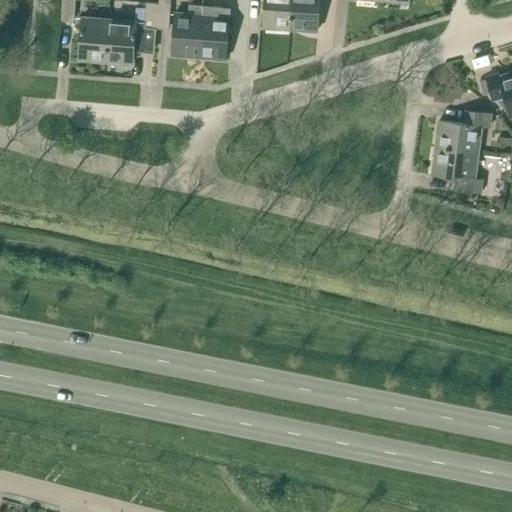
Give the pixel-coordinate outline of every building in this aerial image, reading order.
[(74,21),(75,0),(62,0),(61,20),(74,21)] [(159,1),(157,28),(170,29),(171,0),(158,0),(159,1)] [(265,0),(264,27),(292,29),(293,0),(265,0)] [(293,0),(292,29),(318,30),(319,0),(293,0)] [(157,28),(159,1),(159,2),(146,1),(145,22),(136,21),(136,20),(110,18),(106,61),(133,63),(134,51),(154,53),(157,28)] [(173,55),(200,57),(202,17),(203,5),(190,4),(189,16),(176,15),(173,55)] [(227,59),(230,19),(222,19),(223,7),(203,5),(202,17),(200,57),(227,59)] [(79,59),(106,61),(110,18),(83,16),(79,59)] [(511,71),(500,75),(499,73),(487,76),(488,78),(492,92),(494,99),(506,96),(511,117),(511,116),(511,71)] [(484,95),(492,92),(488,78),(479,81),(484,95)] [(440,120),(436,146),(479,151),(482,126),(491,127),(492,114),(471,111),(469,123),(463,123),(440,120)] [(456,176),(462,177),(460,189),(481,192),(483,179),(475,178),(479,151),(436,146),(433,173),(456,176)]
